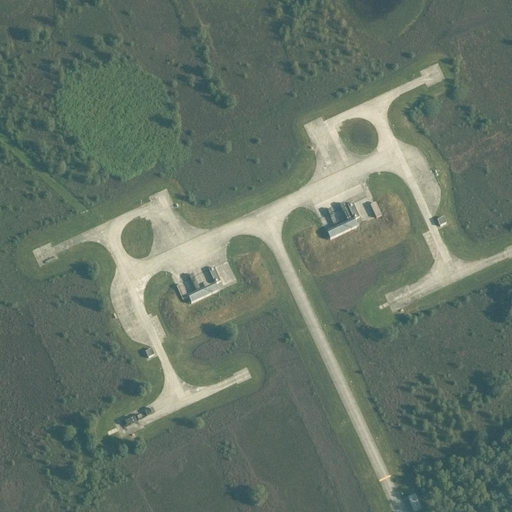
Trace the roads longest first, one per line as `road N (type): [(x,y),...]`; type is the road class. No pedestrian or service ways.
road 1 (unclassified): [(262,214),(399,511)]
road 2 (unclassified): [(125,276),(262,214)]
road 3 (unclassified): [(262,214),(398,152)]
